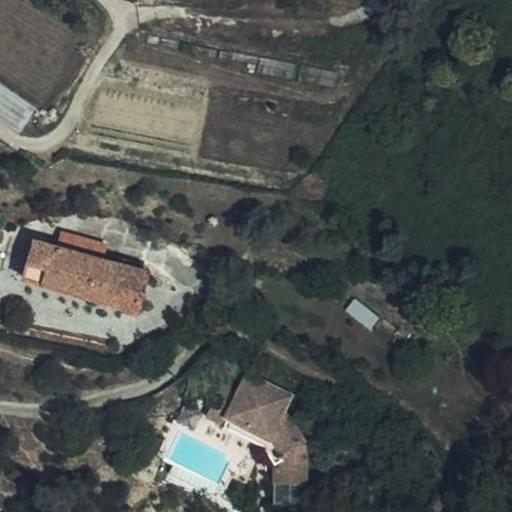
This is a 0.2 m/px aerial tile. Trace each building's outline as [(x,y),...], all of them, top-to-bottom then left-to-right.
[(40,107),(0,79),(0,113),(24,130),(40,107)] [(54,233),(50,249),(93,260),(97,244),(54,233)] [(93,260),(50,249),(25,243),(16,279),(132,308),(141,272),(93,260)] [(354,299),(345,311),(370,331),(379,319),(354,299)] [(283,412),(290,398),(249,378),(240,397),(222,388),(208,418),(266,446),(267,444),(273,444),(283,460),(275,465),(275,506),(307,506),(307,444),(283,412)]
